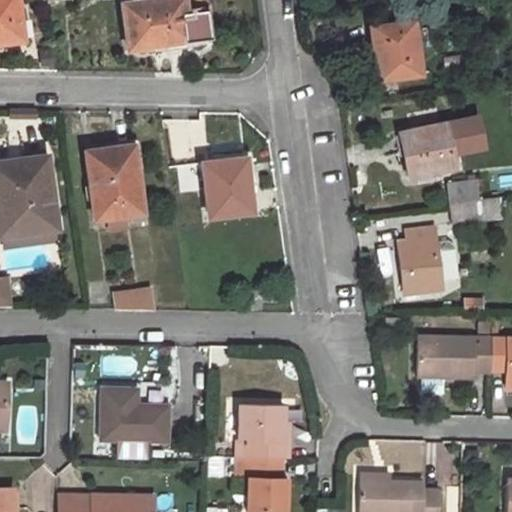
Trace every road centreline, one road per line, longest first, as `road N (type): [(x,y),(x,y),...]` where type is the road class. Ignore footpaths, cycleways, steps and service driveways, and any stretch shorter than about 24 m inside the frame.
road 1 (residential): [(0,325),(55,320),(301,332)]
road 2 (residential): [(0,92),(289,95)]
road 3 (residential): [(301,332),(346,424),(511,426)]
road 4 (residential): [(301,332),(315,297),(289,95)]
